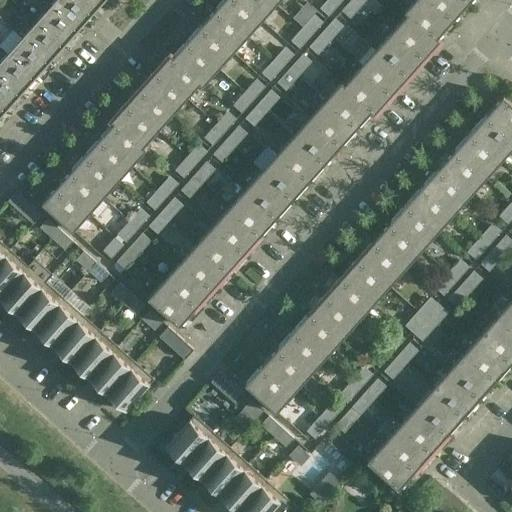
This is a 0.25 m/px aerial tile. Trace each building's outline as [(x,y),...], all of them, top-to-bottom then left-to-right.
[(93,13),(78,0),(54,0),(51,4),(78,29),(93,13)] [(104,0),(78,0),(93,13),(104,0)] [(262,18),(241,0),(222,0),(217,7),(248,34),(262,18)] [(277,2),(274,0),(241,0),(262,18),(277,2)] [(326,0),(320,7),(329,15),(341,2),(338,0),(326,0)] [(360,0),(350,0),(342,9),(351,17),(364,3),(360,0)] [(453,18),(433,0),(413,0),(406,8),(440,39),(441,38),(438,35),(453,18)] [(469,0),(433,0),(453,18),(469,0)] [(78,29),(51,4),(36,20),(64,45),(78,29)] [(248,34),(217,7),(202,23),(233,51),(248,34)] [(440,39),(406,8),(405,10),(408,12),(393,29),(424,57),(440,39)] [(312,34),(324,21),(315,13),(303,26),(312,34)] [(331,39),(344,25),(335,17),(322,31),(331,39)] [(64,45),(36,20),(22,37),(49,61),(64,45)] [(233,51),(202,23),(187,39),(219,67),(233,51)] [(291,39),(300,47),(312,34),(303,26),(291,39)] [(49,61),(22,37),(13,29),(0,43),(0,44),(8,52),(7,53),(35,77),(49,61)] [(424,57),(393,29),(377,47),(408,75),(424,57)] [(322,31),(309,45),(318,54),(331,39),(322,31)] [(219,67),(187,39),(174,54),(171,51),(170,53),(204,83),(219,67)] [(283,66),(294,53),(286,45),(274,59),(283,66)] [(408,75),(377,47),(361,65),(392,93),(408,75)] [(35,77),(7,53),(0,60),(0,75),(20,94),(35,77)] [(204,83),(170,53),(156,69),(187,97),(200,81),(203,84),(204,83)] [(299,75),(312,61),(303,53),(290,67),(299,75)] [(262,72),(271,80),(283,66),(274,59),(262,72)] [(392,93),(361,65),(346,82),(343,79),(342,80),(376,111),(392,93)] [(290,67),(277,81),(286,89),(299,75),(290,67)] [(172,113),(187,97),(156,69),(141,85),(172,113)] [(20,94),(0,75),(0,104),(6,110),(20,94)] [(254,99),(266,85),(257,78),(245,91),(254,99)] [(376,111),(342,80),(326,98),(357,126),(372,109),(375,112),(376,111)] [(172,113),(141,85),(127,101),(158,129),(172,113)] [(267,111),(280,96),(271,88),(258,102),(267,111)] [(233,104),(242,112),(254,99),(245,91),(233,104)] [(511,101),(504,94),(487,112),(511,134),(511,101)] [(341,144),(357,126),(326,98),(310,116),(341,144)] [(158,129),(127,101),(112,117),(146,148),(147,146),(144,144),(158,129)] [(258,102),(245,117),(254,125),(267,111),(258,102)] [(225,131),(237,118),(228,110),(216,123),(225,131)] [(502,158),(511,147),(511,134),(487,112),(471,130),(502,158)] [(341,144),(310,116),(293,134),(325,162),(341,144)] [(146,148),(112,117),(111,118),(114,121),(101,136),(132,164),(146,148)] [(204,136),(213,144),(225,131),(216,123),(204,136)] [(235,147),(248,132),(239,124),(226,139),(235,147)] [(502,158),(471,130),(455,148),(486,176),(502,158)] [(325,162),(293,134),(277,152),(308,180),(325,162)] [(132,164),(101,136),(86,152),(117,180),(132,164)] [(226,139),(213,153),(222,161),(235,147),(226,139)] [(196,164),(208,150),(199,142),(187,156),(196,164)] [(486,176),(455,148),(439,166),(470,194),(486,176)] [(117,180),(86,152),(72,168),(103,196),(117,180)] [(308,180),(277,152),(261,170),(292,198),(308,180)] [(175,169),(184,177),(196,164),(187,156),(175,169)] [(203,183),(216,168),(207,160),(194,175),(203,183)] [(470,194),(439,166),(423,184),(454,212),(470,194)] [(103,196),(72,168),(57,185),(88,213),(103,196)] [(292,198),(261,170),(245,188),(276,216),(292,198)] [(167,196),(179,183),(170,175),(158,188),(167,196)] [(194,175),(181,189),(190,197),(203,183),(194,175)] [(454,212),(423,184),(407,202),(438,230),(454,212)] [(88,213),(57,185),(42,201),(73,229),(88,213)] [(146,201),(155,209),(167,196),(158,188),(146,201)] [(276,216),(245,188),(229,206),(260,234),(276,216)] [(43,213),(17,189),(8,199),(34,223),(43,213)] [(184,204),(175,196),(162,211),(171,219),(184,204)] [(511,200),(499,215),(508,223),(511,218),(511,200)] [(438,230),(407,202),(391,220),(422,248),(438,230)] [(260,234),(229,206),(213,224),(244,252),(260,234)] [(138,228),(150,215),(141,207),(129,220),(138,228)] [(162,211),(149,225),(158,233),(171,219),(162,211)] [(61,229),(48,217),(39,227),(52,239),(61,229)] [(118,233),(126,241),(138,228),(129,220),(118,233)] [(422,248),(391,220),(374,238),(405,266),(422,248)] [(489,244),(502,230),(493,222),(480,236),(489,244)] [(244,252),(213,224),(197,242),(228,270),(244,252)] [(73,240),(61,229),(52,239),(64,250),(73,240)] [(139,254),(151,240),(143,232),(130,246),(139,254)] [(502,256),(511,244),(511,238),(506,233),(493,248),(502,256)] [(103,249),(112,257),(124,244),(115,236),(103,249)] [(467,250),(476,258),(489,244),(480,236),(467,250)] [(0,259),(10,248),(0,238),(0,259)] [(405,266),(374,238),(358,256),(389,284),(405,266)] [(228,270),(197,242),(181,260),(212,288),(228,270)] [(130,246),(117,260),(126,268),(139,254),(130,246)] [(0,295),(28,264),(10,248),(0,259),(0,295)] [(493,248),(480,262),(489,270),(502,256),(493,248)] [(97,261),(84,250),(75,260),(88,271),(97,261)] [(389,284),(358,256),(342,274),(373,302),(389,284)] [(0,296),(18,312),(46,280),(52,273),(34,257),(28,264),(0,295),(0,296)] [(457,280),(470,266),(461,258),(448,272),(457,280)] [(212,288),(181,260),(165,278),(196,306),(212,288)] [(109,272),(97,261),(88,271),(100,282),(109,272)] [(470,292),(483,277),(474,269),(461,284),(470,292)] [(435,286),(444,294),(457,280),(448,272),(435,286)] [(373,302),(342,274),(326,292),(357,320),(373,302)] [(196,306),(165,278),(148,296),(179,324),(196,306)] [(36,328),(64,296),(46,280),(18,312),(36,328)] [(132,293),(120,282),(111,292),(123,303),(132,293)] [(461,284),(448,298),(457,306),(470,292),(461,284)] [(357,320),(326,292),(310,310),(341,338),(357,320)] [(132,293),(123,303),(136,314),(145,304),(132,293)] [(54,344),(82,313),(64,296),(36,328),(54,344)] [(427,318),(440,304),(431,296),(418,310),(427,318)] [(511,297),(496,315),(511,329),(511,297)] [(448,312),(440,304),(427,318),(436,326),(448,312)] [(163,320),(150,309),(141,319),(154,330),(163,320)] [(341,338),(310,310),(294,328),(325,356),(341,338)] [(414,333),(427,318),(418,310),(405,325),(414,333)] [(72,361),(100,329),(82,313),(54,344),(72,361)] [(511,360),(511,329),(496,315),(480,333),(511,361),(511,360)] [(423,341),(436,326),(427,318),(414,333),(423,341)] [(194,348),(169,326),(160,336),(185,358),(194,348)] [(309,374),(325,356),(294,328),(278,346),(309,374)] [(90,377),(118,345),(100,329),(72,361),(90,377)] [(392,352),(405,337),(396,329),(384,344),(392,352)] [(495,379),(511,361),(480,333),(464,351),(495,379)] [(406,364),(419,349),(410,341),(397,355),(406,364)] [(371,358),(380,366),(392,352),(384,344),(371,358)] [(108,393),(136,361),(118,345),(90,377),(108,393)] [(309,374),(278,346),(262,364),(293,392),(309,374)] [(495,379),(464,351),(448,369),(479,397),(495,379)] [(397,355),(384,370),(393,378),(406,364),(397,355)] [(155,377),(136,361),(108,393),(126,409),(155,377)] [(293,392),(262,364),(245,382),(276,410),(293,392)] [(360,387),(373,373),(364,365),(352,379),(360,387)] [(479,397),(448,369),(432,387),(463,415),(479,397)] [(245,393),(220,370),(211,380),(236,403),(245,393)] [(374,399),(386,385),(378,377),(365,391),(374,399)] [(339,394),(348,402),(360,387),(352,379),(339,394)] [(463,415),(432,387),(416,405),(447,433),(463,415)] [(365,391),(352,406),(361,414),(374,399),(365,391)] [(264,410),(251,399),(242,408),(255,420),(264,410)] [(328,423),(341,409),(332,401),(320,415),(328,423)] [(447,433),(416,405),(400,423),(431,451),(447,433)] [(349,409),(336,424),(345,432),(358,417),(349,409)] [(185,462),(213,430),(195,413),(166,445),(185,462)] [(282,426),(269,414),(260,424),(273,436),(282,426)] [(307,430),(316,437),(328,423),(320,415),(307,430)] [(431,451),(400,423),(384,441),(415,469),(431,451)] [(294,437),(282,426),(273,436),(285,447),(294,437)] [(203,478),(231,446),(213,430),(185,462),(203,478)] [(415,469),(384,441),(367,459),(398,487),(415,469)] [(298,445),(291,454),(301,463),(309,455),(298,445)] [(220,494),(249,462),(231,446),(203,478),(220,494)] [(238,510),(267,478),(249,462),(220,494),(238,510)] [(322,501),(340,482),(329,472),(312,492),(322,501)] [(286,511),(295,503),(274,485),(267,478),(238,510),(240,511),(286,511)]
